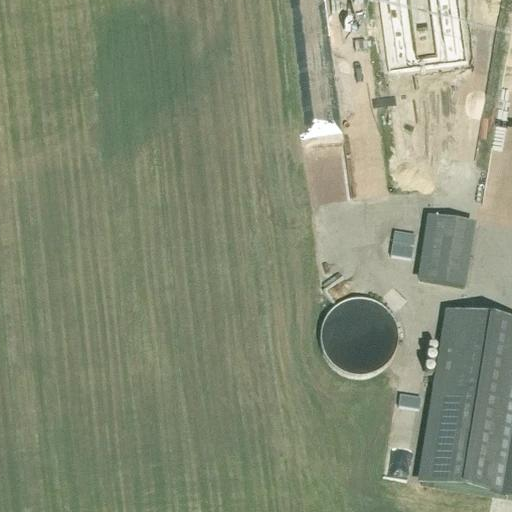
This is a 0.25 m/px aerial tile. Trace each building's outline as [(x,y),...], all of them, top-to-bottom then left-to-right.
[(487,228),(440,220),(430,283),(476,290),(487,228)] [(400,236),(395,261),(426,267),(431,242),(400,236)] [(511,336),(511,324),(455,314),(424,484),(484,495),(511,336)] [(511,336),(484,495),(511,499),(511,336)] [(395,444),(415,447),(417,435),(397,432),(395,444)]
